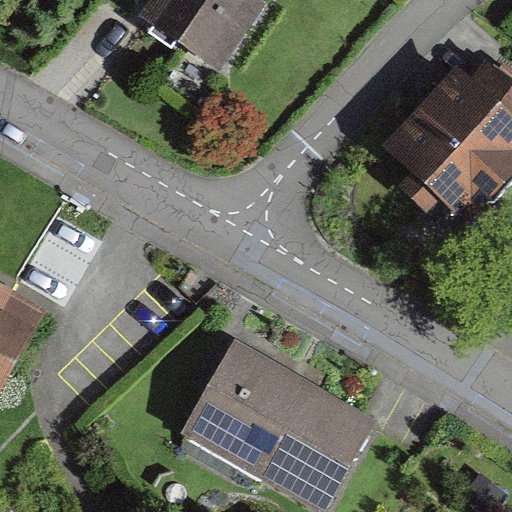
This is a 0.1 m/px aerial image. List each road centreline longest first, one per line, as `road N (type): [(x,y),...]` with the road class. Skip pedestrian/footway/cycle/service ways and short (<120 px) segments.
road 1 (residential): [(253,220),(289,257),(511,396)]
road 2 (residential): [(253,220),(283,176),(449,0)]
road 3 (residential): [(0,96),(208,210),(253,220)]
